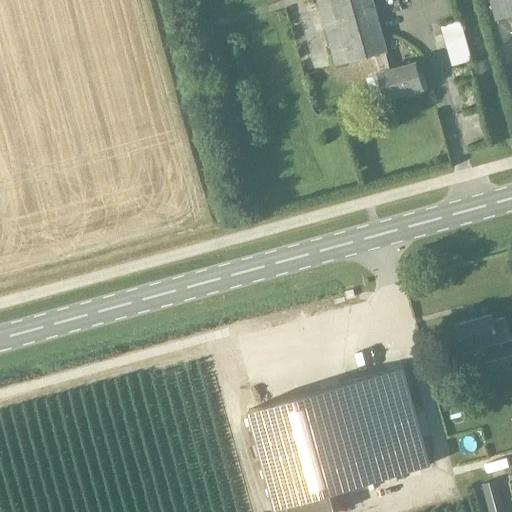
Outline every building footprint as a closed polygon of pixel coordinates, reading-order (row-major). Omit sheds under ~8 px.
[(400,94),(421,89),(414,63),(388,70),(383,52),(385,51),(371,0),(315,0),(334,66),(374,55),(378,73),(385,99),(393,96),(393,97),(400,95),(400,94)] [(511,0),(489,0),(495,20),(511,15),(511,0)] [(511,341),(509,331),(505,314),(492,315),(492,314),(455,324),(463,350),(463,352),(479,348),(483,364),(510,356),(508,349),(511,347),(511,341)] [(262,343),(238,349),(248,388),(272,382),(262,343)] [(429,465),(409,390),(410,389),(403,366),(342,383),(343,384),(247,410),(274,508),(286,505),(288,511),(333,511),(329,493),(429,465)] [(482,476),(488,511),(507,511),(500,472),(482,476)]
